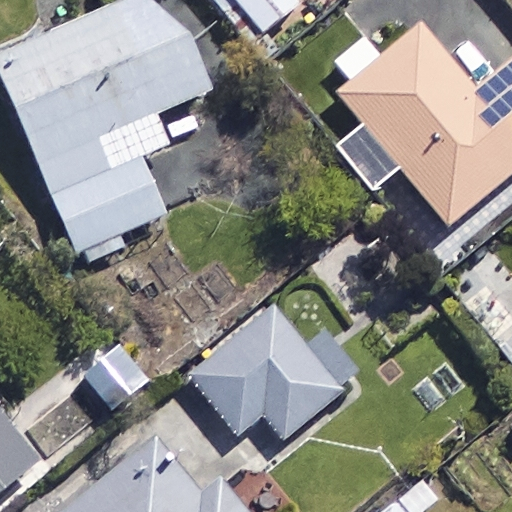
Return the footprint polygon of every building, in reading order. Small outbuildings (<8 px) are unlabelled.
[(209,101),(163,0),(156,0),(0,69),(0,74),(83,260),(170,222),(144,165),(170,154),(157,124),(209,101)] [(303,13),(291,0),(232,0),(268,42),(303,13)] [(406,179),(450,234),(511,183),(511,69),(478,97),(422,29),(381,63),(366,44),(334,70),(349,89),(339,97),(367,132),(336,157),(375,204),(406,179)] [(353,393),(281,310),(193,386),(244,444),(268,423),(290,448),(353,393)] [(0,423),(0,504),(40,471),(0,423)] [(234,511),(174,440),(87,511),(234,511)]
